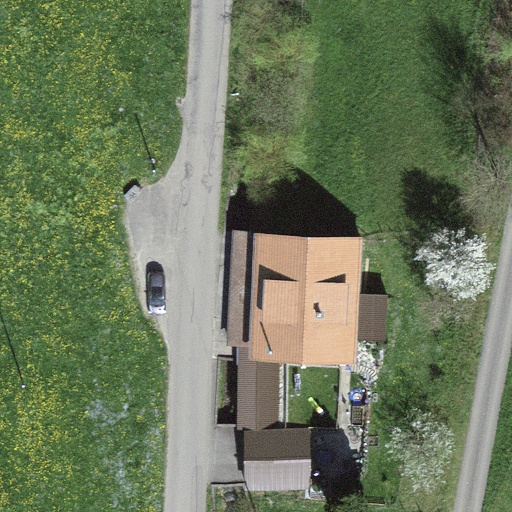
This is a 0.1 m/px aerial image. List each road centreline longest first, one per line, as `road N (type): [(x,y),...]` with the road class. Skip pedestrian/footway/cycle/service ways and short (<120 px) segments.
road 1 (unclassified): [(187,511),(213,0)]
road 2 (unclassified): [(473,511),(511,289)]
